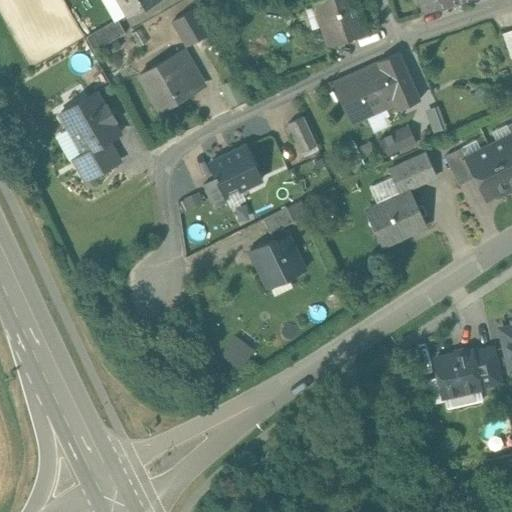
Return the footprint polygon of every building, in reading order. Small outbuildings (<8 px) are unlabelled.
[(117,0),(128,18),(160,0),(117,0)] [(318,0),(313,2),(327,46),(367,33),(356,0),(318,0)] [(418,0),(423,13),(440,8),(437,0),(418,0)] [(195,9),(172,22),(186,47),(210,34),(195,9)] [(117,20),(86,37),(94,52),(125,34),(117,20)] [(398,53),(378,62),(396,105),(398,110),(419,101),(398,53)] [(172,56),(140,75),(161,111),(193,93),(172,56)] [(377,62),(333,83),(352,125),(396,105),(378,62),(377,62)] [(95,93),(60,113),(83,153),(84,155),(107,142),(119,135),(112,123),(116,121),(107,105),(103,107),(95,93)] [(427,108),(433,131),(441,129),(435,106),(427,108)] [(316,146),(303,117),(288,124),(302,153),(316,146)] [(376,139),(385,158),(415,144),(406,125),(376,139)] [(511,135),(511,136),(489,147),(509,187),(511,185),(511,135)] [(361,159),(353,141),(342,146),(350,164),(361,159)] [(107,142),(84,155),(83,153),(75,158),(87,181),(119,162),(107,142)] [(261,180),(246,147),(209,164),(214,176),(215,179),(224,197),(225,197),(226,196),(224,192),(237,186),(239,190),(261,180)] [(467,158),(466,159),(475,177),(485,198),(509,187),(489,147),(467,158)] [(461,148),(444,156),(459,185),(475,177),(466,159),(467,158),(461,148)] [(426,154),(404,164),(414,186),(436,175),(426,154)] [(389,200),(404,236),(426,226),(409,188),(414,186),(404,164),(389,171),(400,195),(389,200)] [(224,197),(215,179),(203,185),(214,208),(228,202),(225,197),(224,197)] [(404,236),(389,200),(376,206),(381,217),(370,222),(382,246),(404,236)] [(286,208),(263,219),(270,234),(293,222),(286,208)] [(276,243),(274,239),(250,251),(268,289),(270,288),(267,283),(300,267),(303,272),(304,271),(288,237),(276,243)] [(511,327),(501,330),(510,369),(511,368),(511,327)] [(221,355),(241,368),(254,347),(234,335),(221,355)] [(493,347),(471,352),(479,387),(501,382),(493,347)] [(471,351),(434,360),(442,397),(479,388),(479,387),(471,352),(471,351)] [(282,511),(281,494),(259,497),(261,511),(282,511)]
